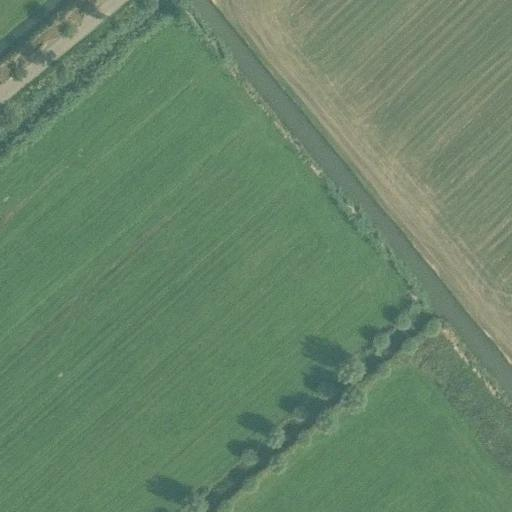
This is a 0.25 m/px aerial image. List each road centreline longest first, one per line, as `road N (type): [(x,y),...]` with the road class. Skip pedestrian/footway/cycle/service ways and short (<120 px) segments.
road 1 (track): [(281,0),(511,287)]
road 2 (unclassified): [(0,98),(117,0)]
